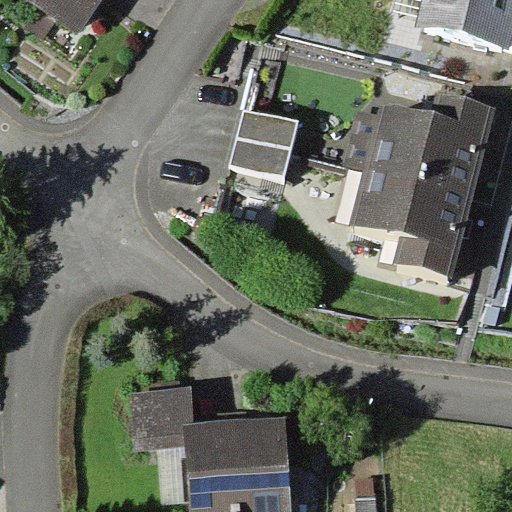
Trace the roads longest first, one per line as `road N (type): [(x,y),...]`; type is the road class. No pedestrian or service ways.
road 1 (residential): [(90,196),(226,319),(304,363),(511,404)]
road 2 (residential): [(37,511),(29,358),(90,196)]
road 3 (residential): [(212,0),(90,196)]
